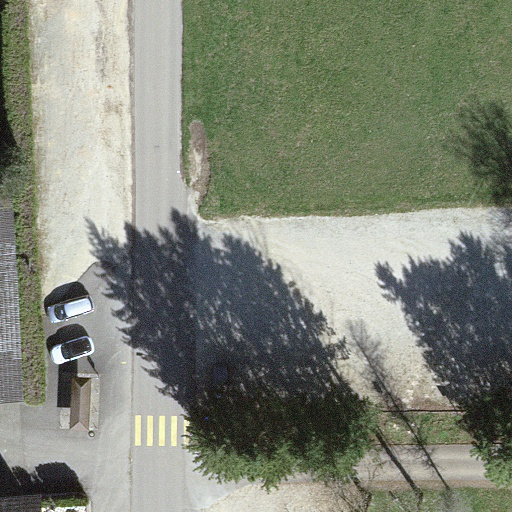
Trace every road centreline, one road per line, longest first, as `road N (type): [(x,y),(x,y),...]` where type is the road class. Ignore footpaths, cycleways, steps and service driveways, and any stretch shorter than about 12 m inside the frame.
road 1 (unclassified): [(154,511),(158,0)]
road 2 (unknown): [(157,122),(511,138)]
